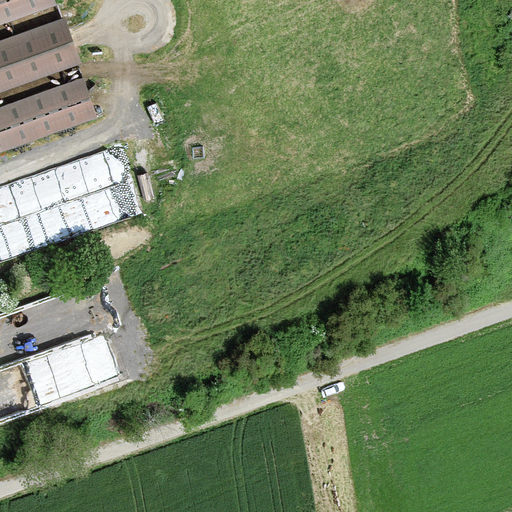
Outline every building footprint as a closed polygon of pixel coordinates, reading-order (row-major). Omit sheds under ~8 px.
[(0,0),(0,22),(57,2),(55,0),(0,0)] [(0,88),(80,60),(64,14),(0,36),(0,88)] [(0,148),(96,115),(82,76),(0,105),(0,148)] [(73,192),(127,172),(115,141),(62,160),(73,192)] [(133,176),(0,216),(0,253),(143,209),(133,176)]
